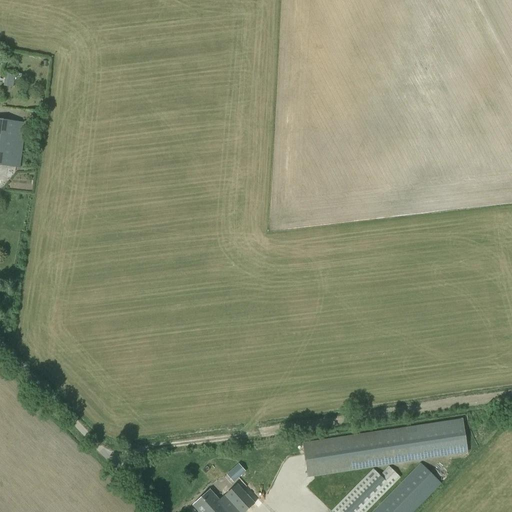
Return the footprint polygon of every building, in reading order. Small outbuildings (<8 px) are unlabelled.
[(0,139),(23,143),(26,123),(0,119),(0,139)] [(0,165),(19,168),(23,143),(0,139),(0,165)] [(307,475),(409,459),(468,451),(463,420),(405,427),(302,443),(307,475)] [(414,511),(442,484),(420,462),(371,511),(414,511)] [(226,475),(233,483),(246,472),(238,463),(226,475)] [(366,511),(400,478),(389,466),(380,475),(373,469),(330,511),(366,511)] [(237,483),(233,487),(225,495),(230,501),(240,511),(245,511),(255,503),(259,500),(251,491),(247,495),(237,483)] [(230,501),(225,495),(219,500),(210,490),(192,505),(198,511),(216,511),(223,506),(224,507),(230,501)] [(240,511),(230,501),(224,507),(223,506),(216,511),(240,511)]
